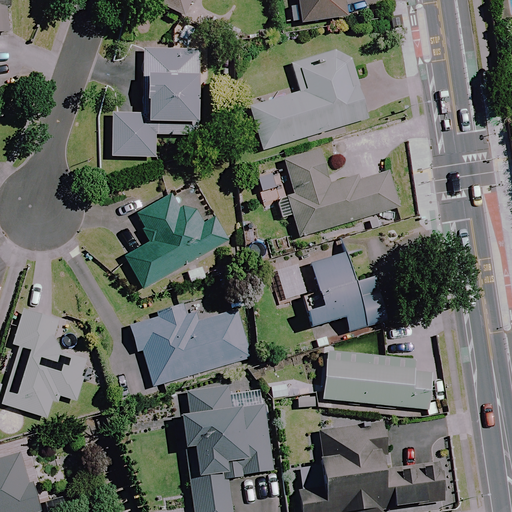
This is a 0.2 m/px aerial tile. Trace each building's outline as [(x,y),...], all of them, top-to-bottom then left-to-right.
[(0,0),(0,34),(7,34),(6,19),(12,18),(9,0),(0,0)] [(154,0),(185,14),(193,0),(154,0)] [(346,0),(298,0),(302,20),(348,13),(346,0)] [(198,52),(139,50),(137,115),(106,114),(105,159),(152,161),(153,126),(195,127),(198,52)] [(345,62),(331,53),(320,56),(288,66),(296,94),(246,109),(258,152),(363,122),(345,62)] [(325,181),(316,151),(279,163),(290,197),(273,203),(278,221),(288,218),(295,239),(394,209),(383,173),(355,182),(352,173),(325,181)] [(145,246),(119,260),(137,293),(226,244),(212,218),(203,223),(192,203),(177,211),(168,195),(131,216),(138,228),(135,229),(145,246)] [(306,307),(311,325),(346,316),(350,332),(388,321),(374,273),(354,279),(346,251),(310,262),(321,303),(306,307)] [(296,262),(277,268),(286,299),(305,293),(296,262)] [(186,271),(190,283),(203,278),(199,266),(186,271)] [(183,315),(179,304),(147,313),(148,317),(123,325),(131,353),(137,351),(148,389),(155,388),(249,360),(234,310),(197,321),(194,311),(183,315)] [(0,407),(44,420),(49,403),(59,399),(72,402),(83,362),(57,355),(50,340),(54,323),(18,313),(9,346),(14,347),(0,400),(0,407)] [(429,362),(411,360),(323,352),(318,401),(424,411),(429,362)] [(230,511),(227,480),(271,473),(260,405),(247,389),(226,392),(225,387),(180,394),(183,414),(176,415),(184,465),(180,466),(186,511),(230,511)] [(392,467),(386,423),(310,432),(314,462),(289,465),(295,511),(369,511),(443,503),(438,461),(392,467)] [(24,482),(16,454),(0,458),(0,511),(39,511),(30,480),(24,482)]
